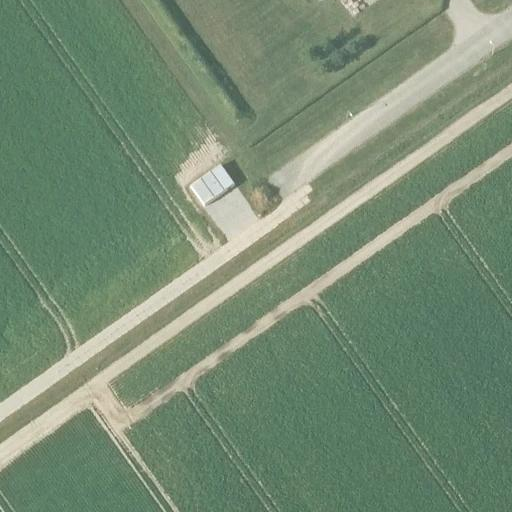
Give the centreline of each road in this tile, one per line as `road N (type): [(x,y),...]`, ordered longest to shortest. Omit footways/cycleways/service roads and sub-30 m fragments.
road 1 (track): [(285,181),(292,205),(0,412)]
road 2 (unclassified): [(272,190),(511,21)]
